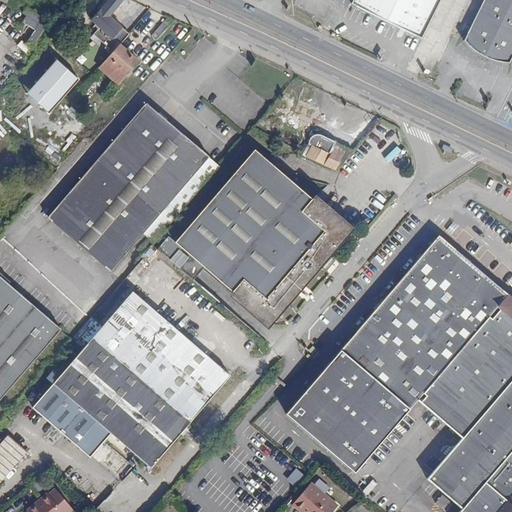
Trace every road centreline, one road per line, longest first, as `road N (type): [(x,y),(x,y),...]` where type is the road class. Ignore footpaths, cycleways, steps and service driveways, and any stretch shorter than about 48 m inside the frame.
road 1 (primary): [(169,0),(511,161)]
road 2 (unknown): [(233,29),(187,82),(142,97),(34,222),(41,254),(86,291)]
road 3 (primary): [(511,136),(225,0)]
